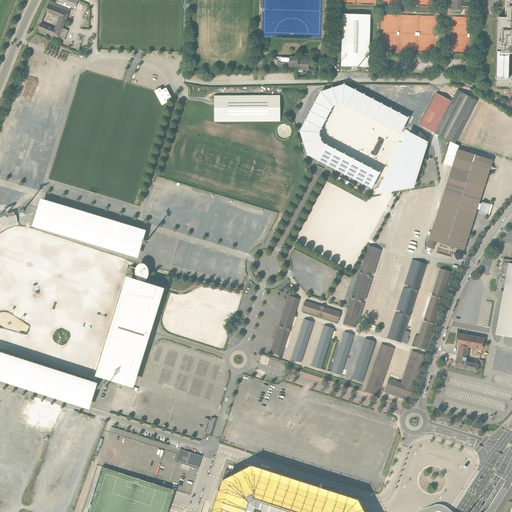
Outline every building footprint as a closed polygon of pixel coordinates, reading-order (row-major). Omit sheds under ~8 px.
[(76,0),(56,0),(55,4),(70,10),(71,7),(75,9),(78,0),(76,0)] [(446,0),(446,2),(452,2),(452,11),(462,11),(462,9),(469,9),(469,4),(462,4),(461,0),(446,0)] [(495,19),(494,87),(511,87),(511,0),(502,0),(503,4),(502,19),(495,19)] [(55,4),(49,2),(46,11),(60,17),(54,30),(41,24),(38,29),(64,40),(68,31),(62,28),(70,10),(55,4)] [(343,15),(342,67),(369,68),(371,16),(343,15)] [(330,48),(321,48),(321,56),(330,56),(330,48)] [(278,68),(298,68),(298,71),(309,71),(310,59),(298,59),(298,57),(290,57),(290,63),(278,63),(278,68)] [(321,92),(334,107),(343,104),(344,83),(321,92)] [(410,118),(344,83),(343,104),(401,134),(410,118)] [(161,87),(155,91),(162,105),(168,102),(167,99),(172,97),(167,87),(162,90),(161,87)] [(457,90),(451,101),(434,133),(450,141),(455,144),(477,100),(457,90)] [(334,107),(321,92),(300,132),(319,134),(334,107)] [(419,125),(434,133),(451,101),(436,93),(419,125)] [(280,95),(214,96),(214,122),(280,122),(280,95)] [(322,143),(319,134),(300,132),(307,154),(319,161),(327,145),(322,143)] [(429,142),(408,132),(406,137),(380,187),(373,190),(371,194),(376,193),(376,194),(414,188),(424,156),(429,142)] [(447,246),(464,252),(476,212),(489,217),(493,205),(480,201),(493,160),(475,155),(458,149),(459,146),(455,144),(450,141),(443,164),(452,167),(430,240),(447,246)] [(381,173),(327,145),(319,161),(372,190),(381,173)] [(180,189),(177,201),(184,203),(183,207),(184,208),(182,214),(190,215),(191,209),(188,209),(191,194),(186,193),(186,190),(180,189)] [(260,221),(263,211),(221,200),(222,196),(215,195),(213,204),(232,209),(231,214),(260,221)] [(41,199),(33,226),(137,258),(146,232),(41,199)] [(0,233),(4,230),(11,227),(20,225),(18,214),(9,217),(8,212),(0,216),(0,233)] [(270,220),(275,223),(276,222),(275,221),(279,214),(275,212),(270,220)] [(211,231),(213,224),(202,222),(201,229),(211,231)] [(368,246),(343,324),(348,326),(356,328),(381,250),(373,247),(368,246)] [(402,287),(389,338),(404,342),(425,262),(412,259),(405,283),(409,284),(408,288),(402,287)] [(511,260),(503,260),(497,293),(504,294),(496,336),(503,337),(511,338),(511,260)] [(138,280),(139,280),(145,282),(147,280),(148,278),(149,276),(149,273),(149,272),(148,268),(146,265),(144,264),(141,263),(139,264),(138,266),(137,266),(136,268),(135,270),(135,273),(136,275),(136,276),(138,280)] [(448,277),(450,271),(440,268),(439,274),(448,277)] [(145,282),(139,280),(128,277),(127,277),(96,376),(97,377),(99,377),(134,388),(165,289),(145,282)] [(289,296),(271,353),(281,356),(299,299),(289,296)] [(341,312),(305,301),(302,311),(337,322),(341,312)] [(314,322),(304,319),(291,359),(301,363),(314,322)] [(334,328),(324,326),(311,366),(321,369),(334,328)] [(354,335),(344,332),(331,372),(341,375),(354,335)] [(455,344),(459,345),(468,347),(481,350),(483,339),(457,333),(455,344)] [(374,342),(365,339),(352,379),(362,382),(374,342)] [(380,396),(393,347),(380,343),(366,392),(380,396)] [(465,362),(468,347),(459,345),(455,367),(464,369),(465,362)] [(95,382),(0,352),(0,380),(89,409),(90,407),(92,400),(97,383),(95,382)] [(478,365),(465,362),(464,369),(476,372),(478,366),(478,365)] [(380,391),(404,397),(403,399),(409,401),(412,391),(406,389),(407,384),(388,379),(386,385),(382,384),(380,391)] [(201,459),(202,456),(196,454),(180,449),(179,452),(176,462),(198,469),(201,459)] [(364,511),(358,499),(355,499),(251,465),(237,472),(223,480),(223,479),(219,491),(215,490),(210,507),(213,508),(211,511),(364,511)] [(174,490),(97,466),(82,511),(167,511),(169,507),(170,503),(172,497),(174,490)]
